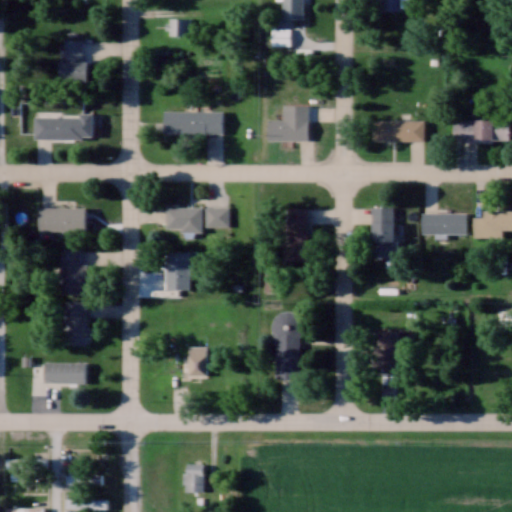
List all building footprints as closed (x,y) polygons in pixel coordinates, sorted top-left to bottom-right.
[(190,34),(190,16),(170,16),(170,34),(190,34)] [(61,80),(85,80),(85,38),(61,38),(61,80)] [(309,139),(309,103),(285,103),(285,118),(269,118),(269,139),(309,139)] [(223,109),(166,109),(165,132),(223,133),(223,109)] [(92,113),(35,113),(35,136),(93,136),(92,113)] [(511,140),(511,117),(453,117),(453,140),(511,140)] [(425,139),(425,119),(373,119),(373,139),(425,139)] [(39,229),(86,229),(86,205),(39,205),(39,229)] [(203,205),(168,205),(168,229),(203,229),(203,205)] [(206,225),(229,225),(229,205),(206,205),(206,225)] [(372,205),(372,256),(396,256),(397,205),(372,205)] [(288,206),(288,260),(309,260),(309,206),(288,206)] [(511,228),(511,208),(483,209),(483,215),(474,215),(475,235),(504,235),(504,229),(511,228)] [(467,211),(423,211),(423,233),(467,233),(467,211)] [(81,263),(81,248),(59,247),(58,292),(79,293),(80,281),(87,281),(88,263),(81,263)] [(190,287),(190,250),(167,250),(167,287),(190,287)] [(281,270),(264,270),(264,291),(281,291),(281,270)] [(87,343),(87,299),(66,299),(66,343),(87,343)] [(275,377),(302,377),(302,312),(275,312),(275,377)] [(399,329),(376,329),(376,366),(399,366),(399,329)] [(207,375),(207,345),(190,345),(190,358),(186,358),(186,375),(207,375)] [(44,381),(86,381),(86,361),(44,361),(44,381)] [(7,456),(7,471),(47,471),(47,456),(7,456)] [(204,463),(186,463),(186,490),(204,490),(204,463)] [(66,473),(66,483),(102,483),(102,473),(66,473)] [(107,497),(66,497),(66,507),(107,507),(107,497)]
